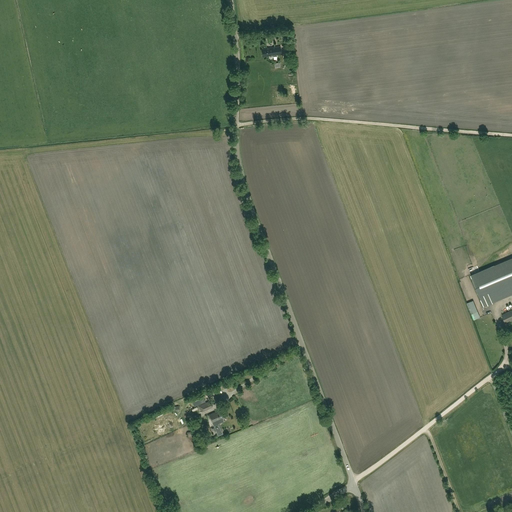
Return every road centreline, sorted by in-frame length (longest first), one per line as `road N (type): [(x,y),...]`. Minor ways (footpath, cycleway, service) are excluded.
road 1 (unclassified): [(354,487),(244,190),(229,0)]
road 2 (track): [(511,134),(302,118),(236,125)]
road 3 (track): [(352,482),(498,371),(506,355),(496,319)]
